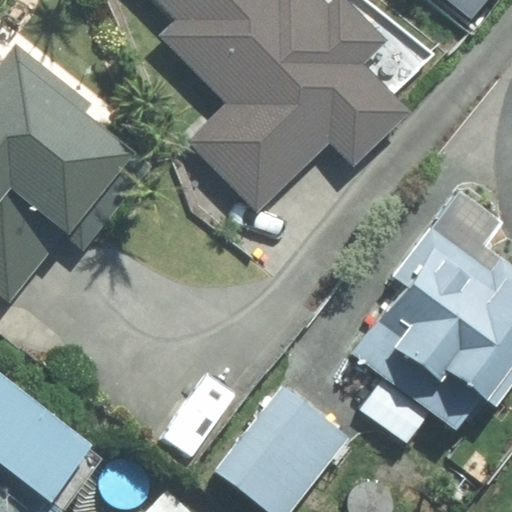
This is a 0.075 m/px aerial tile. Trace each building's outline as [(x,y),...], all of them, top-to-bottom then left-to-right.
[(219,98),(181,136),(249,204),(319,134),(344,158),(399,105),(349,55),(374,32),(342,0),(154,0),(167,12),(148,29),(219,98)] [(0,297),(2,299),(55,232),(73,245),(142,159),(77,106),(80,100),(7,41),(0,50),(0,297)] [(511,358),(511,268),(474,238),(491,217),(451,184),(384,267),(414,293),(386,328),(372,316),(323,377),(354,401),(350,404),(395,440),(422,405),(443,422),(471,387),(482,396),(511,358)] [(0,511),(34,511),(90,439),(0,370),(0,511)] [(273,382),(206,464),(264,511),(270,511),(337,435),(273,382)] [(455,470),(441,489),(459,504),(474,485),(455,470)]
